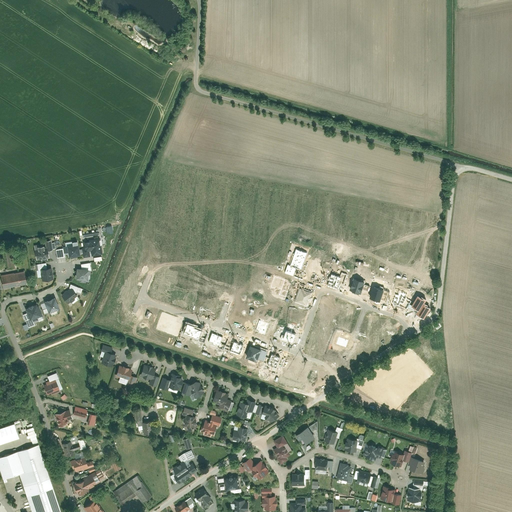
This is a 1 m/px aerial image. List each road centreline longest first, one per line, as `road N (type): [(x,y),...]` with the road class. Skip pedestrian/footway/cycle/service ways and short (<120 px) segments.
road 1 (track): [(461,168),(198,89),(197,0)]
road 2 (residential): [(511,179),(472,168),(453,175),(432,316),(412,331)]
road 3 (residential): [(73,511),(0,307)]
road 4 (track): [(321,397),(441,442),(444,511)]
road 5 (residential): [(301,411),(121,345)]
road 6 (residential): [(412,331),(301,411)]
road 7 (residential): [(401,477),(321,451),(282,476)]
road 8 (residential): [(261,439),(154,511)]
